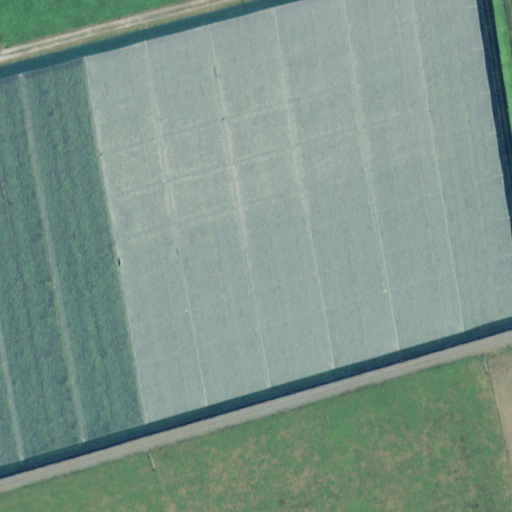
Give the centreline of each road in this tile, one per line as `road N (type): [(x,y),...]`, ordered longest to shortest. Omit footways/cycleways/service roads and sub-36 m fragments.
road 1 (track): [(511,341),(0,489)]
road 2 (track): [(202,0),(0,52)]
